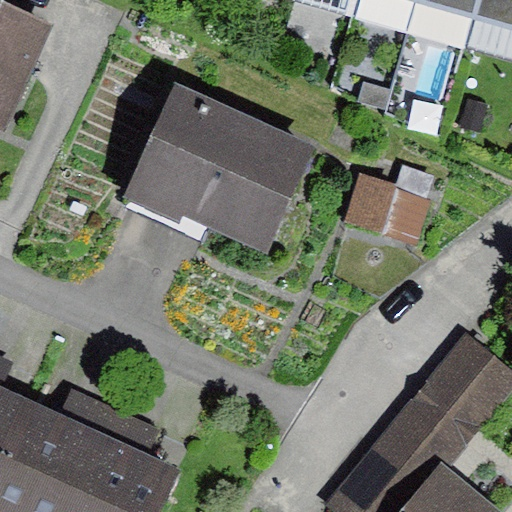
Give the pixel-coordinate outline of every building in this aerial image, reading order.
[(421,0),(419,6),(474,21),(480,0),(421,0)] [(511,0),(480,0),(474,21),(511,32),(511,0)] [(55,29),(0,2),(0,131),(6,134),(55,29)] [(316,146),(175,87),(125,205),(266,264),(316,146)] [(433,202),(358,175),(339,224),(415,252),(433,202)] [(416,397),(328,508),(332,511),(405,511),(441,467),(449,474),(475,444),(511,401),(511,373),(463,338),(416,397)] [(0,469),(28,408),(0,396),(0,469)] [(70,511),(102,440),(28,408),(0,469),(0,511),(70,511)] [(162,511),(180,472),(102,440),(70,511),(162,511)] [(497,511),(449,474),(441,467),(405,511),(497,511)]
